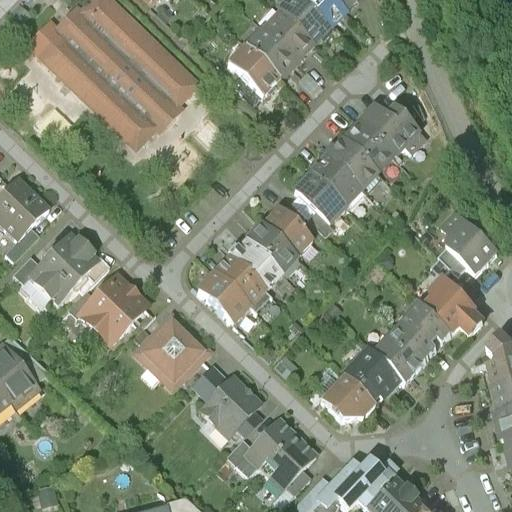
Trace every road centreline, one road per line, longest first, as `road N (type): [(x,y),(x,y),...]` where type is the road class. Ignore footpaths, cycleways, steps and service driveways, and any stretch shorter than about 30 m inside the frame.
road 1 (residential): [(444,435),(344,451),(164,280)]
road 2 (residential): [(164,280),(381,51)]
road 3 (residential): [(164,280),(142,270),(0,136)]
road 4 (residential): [(444,435),(443,404),(455,375),(506,322),(510,276)]
